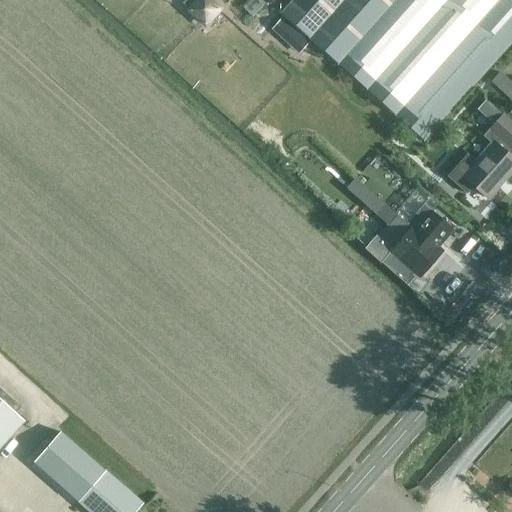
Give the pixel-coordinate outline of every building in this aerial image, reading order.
[(207,26),(224,8),(215,0),(182,0),(181,2),(207,26)] [(511,0),(291,0),(281,12),(310,39),(426,143),(496,64),(506,74),(511,67),(511,0)] [(494,121),(503,111),(487,98),(478,108),(494,121)] [(468,156),(450,177),(468,194),(475,186),(489,199),(511,173),(511,158),(511,157),(511,155),(511,123),(504,116),(486,137),(495,145),(477,164),(468,156)] [(387,226),(396,216),(355,179),(346,189),(387,226)] [(391,250),(421,276),(441,252),(436,248),(451,230),(432,212),(431,213),(423,206),(407,225),(411,228),(391,250)] [(0,447),(25,421),(0,397),(0,447)] [(142,511),(139,508),(143,503),(61,431),(35,459),(82,500),(81,502),(92,511),(142,511)]
